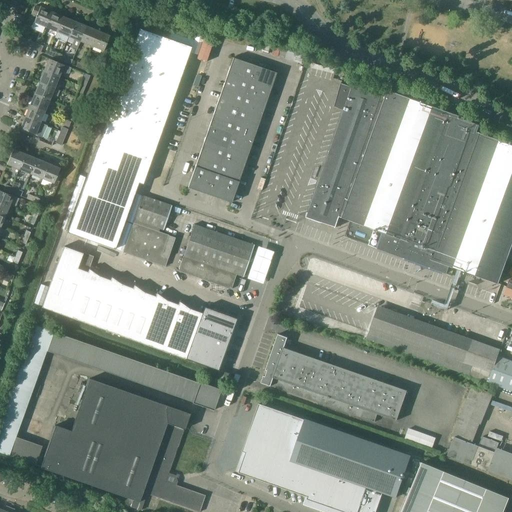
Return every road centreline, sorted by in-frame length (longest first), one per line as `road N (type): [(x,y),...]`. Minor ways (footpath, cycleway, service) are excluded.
road 1 (unclassified): [(298,511),(213,475),(211,458),(286,244),(511,318)]
road 2 (tertiary): [(511,130),(440,87),(342,49),(286,0)]
road 3 (unknown): [(262,314),(408,373),(419,383),(424,413)]
